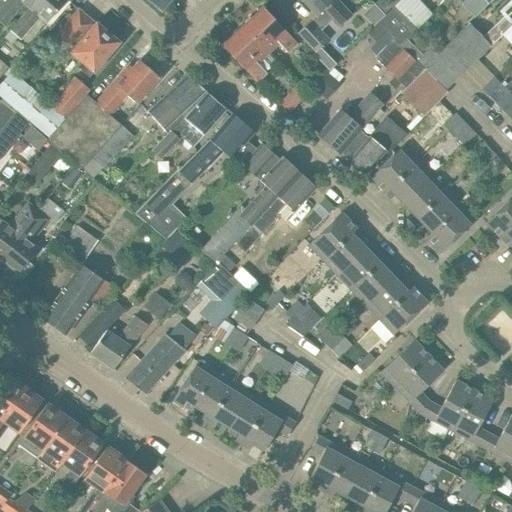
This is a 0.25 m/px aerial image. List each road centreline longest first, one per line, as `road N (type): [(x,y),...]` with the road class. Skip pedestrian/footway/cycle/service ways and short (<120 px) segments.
road 1 (residential): [(455,303),(321,164),(182,50)]
road 2 (residential): [(292,511),(0,320)]
